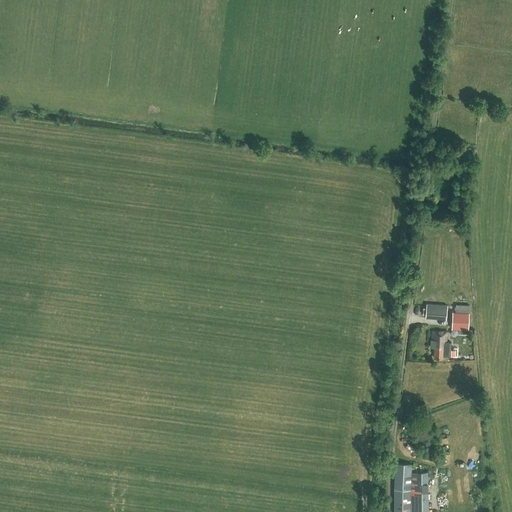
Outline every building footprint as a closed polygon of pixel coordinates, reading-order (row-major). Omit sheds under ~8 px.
[(456,162),(469,163),(471,147),(458,146),(456,162)] [(446,319),(447,304),(426,303),(425,317),(446,319)] [(468,329),(470,305),(455,304),(455,312),(454,312),(454,316),(452,316),(452,329),(468,330),(468,329)] [(451,342),(446,341),(447,332),(433,331),(432,346),(435,346),(434,357),(442,358),(442,356),(450,356),(451,342)] [(420,434),(422,440),(434,436),(432,430),(420,434)] [(393,490),(392,511),(427,511),(427,472),(411,471),(411,464),(394,463),(393,490)]
